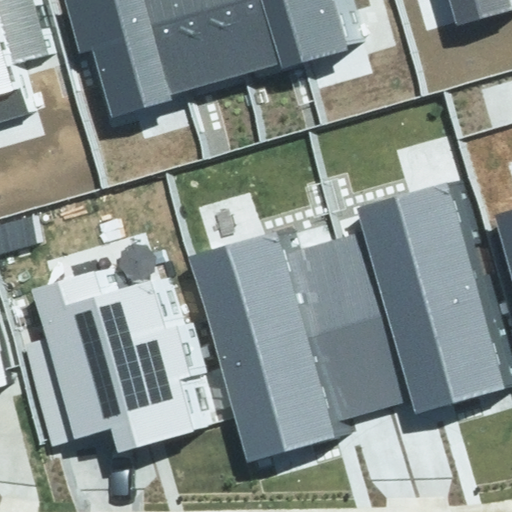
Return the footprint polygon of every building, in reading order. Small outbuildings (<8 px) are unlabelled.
[(0,0),(0,122),(34,113),(19,59),(51,50),(36,0),(0,0)] [(110,114),(173,96),(146,0),(60,0),(75,55),(93,50),(110,114)] [(146,0),(173,96),(235,79),(213,0),(146,0)] [(213,0),(235,79),(283,66),(264,0),(213,0)] [(264,0),(283,66),(352,47),(338,0),(264,0)] [(455,0),(460,17),(509,3),(507,0),(455,0)] [(360,236),(409,398),(415,416),(511,386),(511,368),(453,174),(350,205),(360,236)] [(511,210),(497,215),(511,267),(511,210)] [(185,255),(243,464),(339,438),(334,418),(409,398),(360,236),(284,257),(277,230),(185,255)] [(13,344),(46,449),(113,428),(120,450),(214,420),(166,270),(126,283),(118,257),(27,285),(43,334),(13,344)]
